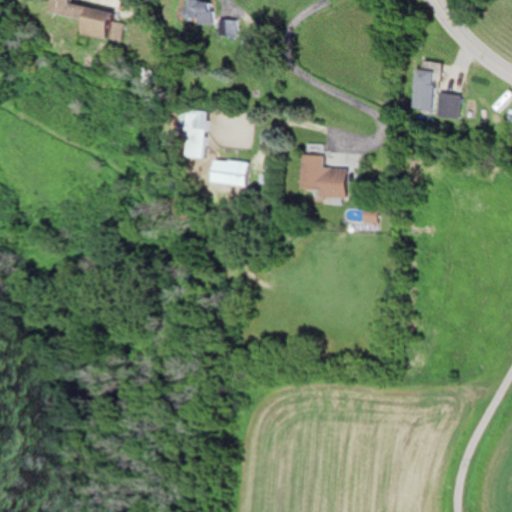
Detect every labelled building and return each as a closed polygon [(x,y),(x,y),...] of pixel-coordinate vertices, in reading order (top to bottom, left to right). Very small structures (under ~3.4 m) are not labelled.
[(118,30),(124,6),(100,0),(56,0),(56,1),(90,10),(87,23),(118,30)] [(78,0),(60,0),(59,13),(92,18),(90,34),(122,39),(125,22),(91,16),(92,8),(78,6),(78,0)] [(212,18),(212,0),(180,0),(180,12),(193,12),(193,18),(212,18)] [(219,35),(235,35),(235,18),(219,18),(219,35)] [(412,105),(416,64),(435,66),(430,107),(412,105)] [(209,157),(212,110),(193,109),(190,156),(209,157)] [(304,149),(302,196),(349,197),(350,163),(326,162),(326,149),(304,149)] [(251,156),(218,151),(215,174),(248,178),(251,156)]
